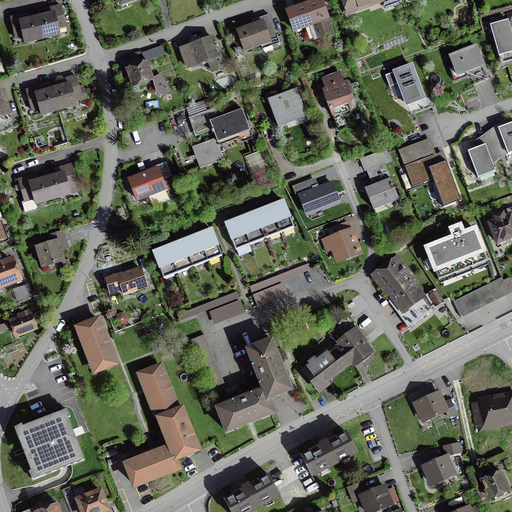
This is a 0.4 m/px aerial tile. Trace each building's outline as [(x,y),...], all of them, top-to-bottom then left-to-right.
[(313,38),(314,41),(335,33),(326,7),(330,6),(327,0),(311,0),(285,9),(293,33),(306,29),(310,40),(313,38)] [(341,0),(347,17),(368,9),(367,8),(369,7),(371,11),(384,7),(382,3),(384,2),(386,9),(401,4),(399,0),(341,0)] [(37,15),(43,41),(60,36),(60,34),(67,32),(66,27),(67,27),(62,4),(45,8),(46,13),(37,15)] [(43,41),(37,15),(28,17),(26,12),(9,16),(15,40),(17,40),(17,42),(23,41),(24,45),(43,41)] [(253,20),(254,23),(236,29),(245,53),(261,47),(262,49),(284,42),(281,36),(278,37),(269,14),(253,20)] [(487,18),(481,20),(483,27),(489,25),(487,18)] [(511,32),(508,19),(490,24),(501,63),(511,60),(511,32)] [(226,68),(214,35),(179,48),(187,70),(200,65),(201,66),(208,64),(211,73),(226,68)] [(162,46),(141,52),(143,59),(164,52),(162,46)] [(476,46),(452,55),(460,75),(484,65),(476,46)] [(154,78),(148,62),(127,70),(134,88),(153,81),(155,91),(162,95),(170,90),(160,74),(154,78)] [(426,100),(413,63),(392,71),(393,72),(385,75),(390,87),(394,99),(402,96),(406,107),(426,100)] [(350,112),(358,109),(348,81),(344,82),(341,71),(321,78),(325,89),(322,89),(332,117),(335,116),(333,109),(348,104),(350,112)] [(62,86),(53,89),(43,92),(42,88),(42,86),(27,91),(32,106),(38,104),(42,116),(77,105),(76,103),(74,96),(81,94),(76,77),(63,81),(64,85),(62,86)] [(267,100),(278,128),(306,117),(304,113),(306,112),(297,88),(267,100)] [(0,92),(0,116),(10,113),(3,92),(0,92)] [(219,117),(215,107),(191,116),(196,131),(210,126),(211,131),(212,133),(214,132),(216,138),(192,147),(200,169),(224,160),(219,146),(218,142),(250,131),(242,109),(219,117)] [(504,121),(473,143),(476,148),(486,144),(493,164),(507,154),(497,128),(506,125),(504,121)] [(511,122),(506,125),(497,128),(507,154),(508,155),(511,153),(511,122)] [(493,164),(486,144),(476,148),(468,151),(478,178),(496,172),(493,164)] [(264,150),(244,157),(252,179),(271,172),(264,150)] [(433,155),(405,166),(413,187),(433,180),(444,208),(461,201),(446,161),(437,164),(433,155)] [(172,176),(166,162),(147,169),(147,171),(127,178),(136,202),(168,190),(164,179),(172,176)] [(372,206),(398,196),(385,163),(372,169),(377,183),(365,188),(372,206)] [(54,169),(56,175),(38,180),(37,175),(18,180),(24,201),(22,202),(25,212),(37,209),(36,203),(80,190),(72,164),(54,169)] [(315,178),(292,186),(296,198),(298,197),(306,217),(342,204),(333,181),(318,187),(315,178)] [(224,223),(235,251),(295,227),(284,200),(272,205),(269,206),(257,210),(253,212),(241,217),(239,218),(228,222),(224,223)] [(493,219),(487,222),(496,246),(511,240),(511,210),(511,207),(507,209),(509,214),(505,215),(504,211),(492,216),(493,219)] [(328,237),(321,239),(326,253),(331,251),(336,264),(363,254),(353,227),(351,227),(349,221),(325,229),(328,237)] [(448,228),(451,236),(423,247),(434,275),(437,274),(441,283),(489,265),(485,254),(487,253),(477,226),(465,231),(462,223),(448,228)] [(132,242),(127,228),(118,231),(122,245),(132,242)] [(194,235),(181,240),(179,241),(166,246),(164,247),(152,252),(163,279),(223,256),(212,228),(210,229),(196,234),(194,235)] [(47,235),(50,242),(34,247),(41,269),(62,263),(64,269),(71,267),(69,259),(65,260),(63,250),(69,248),(63,230),(47,235)] [(370,275),(387,298),(389,297),(403,315),(427,297),(419,287),(420,283),(398,254),(370,275)] [(0,262),(0,288),(23,279),(14,257),(0,262)] [(309,264),(250,287),(252,292),(311,269),(309,264)] [(121,272),(104,278),(109,295),(122,291),(124,296),(149,288),(141,266),(122,273),(121,272)] [(453,302),(461,318),(511,292),(511,282),(509,278),(504,281),(502,278),(453,302)] [(260,292),(253,295),(258,308),(263,306),(265,305),(269,303),(273,302),(277,300),(280,299),(285,297),(289,295),(283,283),(275,286),(267,289),(260,292)] [(13,289),(17,302),(34,297),(29,284),(13,289)] [(429,296),(435,307),(444,302),(438,290),(429,296)] [(239,297),(237,293),(180,315),(182,320),(239,297)] [(354,297),(344,306),(355,318),(365,310),(354,297)] [(217,309),(209,312),(214,325),(219,323),(222,322),(226,320),(229,319),(235,317),(237,316),(242,314),(245,313),(241,300),(232,303),(224,306),(217,309)] [(18,316),(8,320),(15,339),(39,330),(31,311),(30,311),(29,309),(17,314),(18,316)] [(93,376),(120,365),(101,316),(74,326),(93,376)] [(351,364),(353,367),(371,352),(364,344),(365,343),(356,331),(357,331),(347,319),(328,334),(337,345),(319,359),(317,356),(310,361),(312,364),(305,369),(321,391),(332,382),(331,380),(351,364)] [(227,396),(239,391),(236,385),(226,389),(205,334),(190,340),(212,395),(225,390),(227,396)] [(272,341),(248,350),(264,390),(218,407),(227,431),(248,423),(274,413),(268,399),(291,390),(281,364),(272,341)] [(159,417),(158,417),(168,441),(170,448),(155,454),(154,452),(125,464),(134,485),(180,466),(177,458),(199,449),(182,408),(179,409),(161,364),(139,373),(145,390),(150,402),(153,401),(159,417)] [(451,400),(451,399),(445,401),(440,390),(412,403),(418,417),(417,417),(421,425),(446,413),(448,418),(450,418),(451,420),(458,416),(457,415),(458,414),(454,406),(456,405),(453,399),(451,400)] [(511,397),(473,404),(477,426),(511,419),(511,397)] [(67,410),(23,427),(22,425),(14,428),(31,472),(29,473),(32,481),(65,468),(85,460),(75,436),(85,433),(82,426),(73,429),(68,418),(70,418),(67,410)] [(319,446),(300,456),(312,479),(359,455),(347,431),(327,442),(326,439),(318,444),(319,446)] [(442,446),(445,456),(420,466),(430,488),(458,476),(449,456),(463,454),(460,442),(442,446)] [(511,487),(504,469),(495,473),(494,471),(487,474),(488,476),(479,480),(481,484),(482,484),(485,490),(484,491),(489,502),(511,492),(511,487)] [(229,511),(255,511),(282,497),(269,474),(250,484),(249,482),(240,487),(242,489),(223,500),(229,511)] [(346,487),(353,504),(360,501),(364,511),(379,511),(395,506),(394,503),(400,501),(394,487),(388,489),(386,484),(365,492),(361,482),(346,487)] [(111,511),(102,488),(85,494),(82,486),(79,488),(77,484),(62,490),(65,499),(58,502),(62,511),(111,511)] [(36,507),(23,511),(61,511),(58,503),(38,511),(36,507)]
